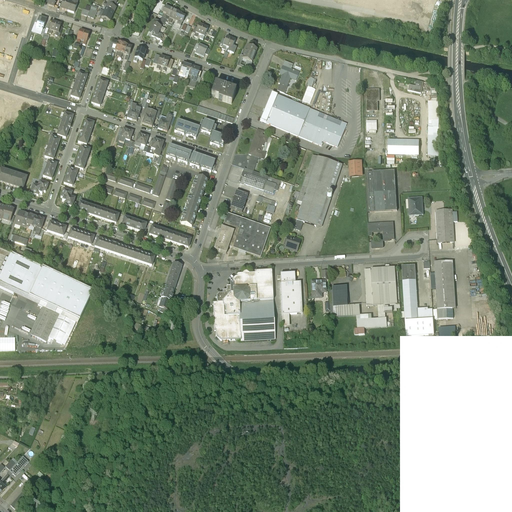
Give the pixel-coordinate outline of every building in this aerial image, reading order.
[(68,0),(63,0),(64,1),(63,1),(63,2),(61,9),(67,12),(70,3),(68,2),(68,0)] [(115,4),(109,2),(107,5),(106,8),(106,9),(114,13),(116,9),(113,8),(115,4)] [(72,4),(70,3),(67,12),(74,14),(77,5),(72,4)] [(95,5),(93,4),(89,12),(87,17),(94,19),(97,12),(94,11),(96,7),(94,7),(95,5)] [(177,12),(165,7),(163,13),(163,14),(164,14),(166,15),(166,17),(170,18),(169,19),(172,20),(174,21),(177,12)] [(105,11),(101,10),(98,16),(110,22),(114,13),(106,9),(105,11)] [(182,14),(177,12),(174,21),(175,22),(174,25),(180,28),(184,20),(180,18),(182,14)] [(42,32),(46,20),(40,18),(36,30),(42,32)] [(158,23),(154,21),(151,28),(159,32),(160,30),(161,28),(157,26),(158,23)] [(61,25),(57,24),(54,32),(55,33),(58,34),(60,34),(62,29),(60,28),(61,25)] [(197,29),(195,28),(193,33),(195,34),(196,34),(198,35),(200,35),(203,27),(199,25),(197,29)] [(203,27),(200,35),(201,36),(200,39),(203,40),(204,37),(208,29),(203,27)] [(231,39),(226,37),(225,41),(222,40),(220,45),(223,46),(226,47),(227,48),(231,39)] [(207,49),(199,45),(196,51),(195,54),(203,58),(205,55),(207,49)] [(257,50),(248,46),(243,57),(242,59),(247,61),(252,63),(257,50)] [(145,53),(138,50),(134,62),(137,63),(138,60),(142,61),(145,53)] [(165,59),(155,56),(153,65),(158,66),(157,70),(159,70),(160,67),(162,67),(165,59)] [(173,62),(165,59),(162,67),(164,68),(163,71),(166,72),(167,69),(171,70),(173,62)] [(252,63),(247,61),(244,67),(244,69),(249,71),(252,63)] [(293,65),(284,62),(282,67),(286,68),(291,70),(293,65)] [(193,68),(182,65),(179,73),(183,75),(182,78),(187,80),(188,77),(190,77),(193,68)] [(190,77),(189,80),(196,82),(197,78),(199,78),(201,74),(199,73),(200,70),(193,68),(190,77)] [(283,73),(279,84),(280,85),(277,91),(284,94),(287,87),(291,77),(296,80),(299,73),(291,70),(286,68),(283,73)] [(87,76),(79,73),(70,97),(79,100),(87,76)] [(108,84),(99,81),(91,104),(100,107),(108,84)] [(416,81),(415,86),(409,85),(408,91),(420,93),(422,82),(416,81)] [(224,88),(215,85),(211,96),(215,97),(215,98),(223,101),(222,102),(232,105),(234,99),(233,98),(234,95),(235,95),(236,92),(228,90),(228,91),(224,89),(224,88)] [(379,91),(366,91),(367,112),(373,111),(373,108),(377,108),(377,95),(379,95),(379,91)] [(319,113),(271,94),(260,122),(307,141),(317,118),(319,113)] [(395,103),(387,103),(387,113),(395,113),(395,103)] [(132,105),(127,119),(132,121),(136,107),(132,105)] [(136,107),(132,121),(136,122),(141,109),(136,107)] [(220,114),(198,107),(197,112),(218,119),(220,114)] [(147,111),(145,115),(144,118),(145,118),(142,125),(147,126),(152,112),(147,111)] [(152,112),(147,126),(152,128),(155,119),(157,114),(156,114),(152,112)] [(73,117),(65,114),(57,136),(66,139),(69,130),(70,130),(71,127),(70,127),(73,117)] [(165,122),(162,131),(167,133),(170,127),(171,124),(170,124),(172,118),(167,116),(165,122)] [(340,127),(317,118),(307,141),(321,147),(323,142),(337,148),(347,125),(342,123),(340,127)] [(377,133),(376,120),(368,121),(369,134),(377,133)] [(82,131),(81,131),(80,133),(81,134),(78,143),(86,146),(94,124),(85,121),(82,131)] [(439,121),(428,121),(428,157),(441,157),(438,148),(439,121)] [(214,125),(204,122),(204,123),(201,122),(200,127),(202,128),(201,132),(210,136),(212,131),(214,132),(215,132),(216,127),(213,126),(214,125)] [(189,127),(187,127),(187,126),(178,123),(174,133),(184,136),(184,135),(187,135),(186,137),(196,140),(198,134),(199,130),(190,127),(189,127)] [(128,131),(123,130),(121,136),(120,139),(118,143),(124,145),(125,141),(128,131)] [(256,134),(254,141),(249,155),(251,156),(258,158),(263,160),(265,154),(261,152),(265,143),(266,143),(268,138),(261,136),(256,134)] [(143,137),(139,135),(136,142),(136,141),(135,144),(134,148),(137,149),(138,150),(139,151),(140,146),(143,137)] [(223,138),(213,135),(212,139),(210,145),(219,148),(220,146),(222,147),(224,142),(221,142),(223,138)] [(52,137),(49,146),(46,145),(45,148),(48,149),(45,158),(53,161),(60,140),(52,137)] [(159,142),(154,140),(152,147),(151,149),(153,150),(156,151),(159,142)] [(419,141),(388,141),(388,156),(419,156),(419,141)] [(163,143),(159,142),(156,151),(154,156),(159,158),(160,156),(162,150),(161,150),(163,143)] [(191,155),(181,151),(181,152),(178,151),(179,151),(169,147),(166,158),(175,161),(176,159),(178,160),(177,162),(187,165),(187,164),(190,165),(189,166),(199,169),(200,167),(202,168),(201,170),(211,173),(212,169),(213,170),(214,167),(213,166),(214,163),(205,159),(204,160),(202,160),(202,159),(193,155),(193,156),(190,155),(191,155)] [(82,148),(75,168),(83,171),(90,151),(82,148)] [(337,164),(313,156),(297,202),(302,204),(296,221),(302,223),(316,227),(337,164)] [(57,165),(48,162),(47,164),(46,164),(45,166),(44,168),(46,169),(43,177),(52,180),(57,165)] [(253,163),(249,162),(246,170),(251,171),(253,172),(256,164),(253,163)] [(361,163),(349,163),(350,177),(362,176),(361,163)] [(27,178),(0,169),(0,182),(23,190),(27,178)] [(78,172),(69,169),(64,184),(72,187),(78,172)] [(253,172),(251,171),(246,170),(244,169),(242,174),(266,182),(268,177),(253,172)] [(395,171),(368,172),(370,213),(397,211),(395,171)] [(117,177),(105,173),(104,179),(115,183),(117,177)] [(266,182),(242,174),(239,183),(263,192),(266,182)] [(159,175),(152,195),(158,197),(165,177),(160,175),(159,175)] [(134,183),(120,178),(118,183),(132,188),(134,183)] [(195,183),(194,182),(192,188),(193,188),(190,198),(188,198),(187,203),(188,204),(185,214),(183,213),(181,219),(183,219),(181,224),(191,228),(194,222),(195,219),(199,206),(200,203),(204,190),(205,191),(206,188),(205,188),(207,181),(197,178),(195,183)] [(172,180),(166,200),(171,202),(178,181),(172,180)] [(37,187),(33,186),(30,194),(38,197),(39,194),(42,195),(43,192),(45,193),(48,186),(40,183),(38,186),(37,187)] [(151,188),(137,183),(135,189),(149,194),(151,188)] [(113,189),(101,185),(99,191),(111,195),(113,189)] [(72,193),(63,190),(61,198),(63,199),(62,202),(65,203),(64,205),(72,208),(74,203),(75,199),(71,198),(70,197),(72,193)] [(127,194),(115,190),(113,196),(125,200),(127,194)] [(248,196),(236,192),(230,209),(242,213),(248,196)] [(141,199),(129,195),(127,200),(139,204),(141,199)] [(155,203),(143,199),(141,205),(153,209),(155,203)] [(422,199),(409,200),(410,208),(409,208),(409,215),(415,215),(415,217),(423,216),(422,199)] [(171,204),(165,202),(161,214),(167,215),(171,204)] [(119,216),(80,203),(79,205),(77,210),(77,212),(116,225),(119,216)] [(265,212),(273,214),(275,207),(267,205),(265,212)] [(14,210),(5,208),(1,220),(2,220),(10,222),(12,216),(14,210)] [(452,212),(436,213),(438,244),(454,243),(452,212)] [(19,213),(15,224),(18,225),(19,226),(20,227),(21,226),(24,215),(24,214),(23,214),(21,214),(19,213)] [(270,229),(227,214),(222,229),(221,229),(214,251),(226,255),(228,247),(260,258),(270,229)] [(27,216),(24,215),(21,226),(23,227),(24,228),(25,229),(26,228),(30,216),(28,215),(27,216)] [(30,216),(26,228),(28,229),(29,227),(30,227),(32,227),(35,218),(33,217),(32,216),(30,215),(30,216)] [(44,221),(35,218),(32,227),(35,228),(41,230),(44,221)] [(146,225),(124,218),(121,226),(131,230),(134,231),(144,234),(146,225)] [(296,221),(293,230),(299,232),(302,223),(296,221)] [(66,228),(50,223),(47,232),(63,237),(65,233),(66,228)] [(391,224),(371,225),(371,232),(383,231),(384,242),(389,241),(389,240),(393,239),(393,230),(391,230),(391,228),(392,228),(391,224)] [(191,240),(152,227),(149,235),(188,248),(191,240)] [(41,230),(35,228),(34,232),(36,233),(35,235),(42,237),(44,231),(41,230)] [(94,238),(71,230),(68,238),(91,246),(93,240),(94,238)] [(299,241),(289,238),(285,249),(295,252),(299,241)] [(155,258),(98,239),(97,242),(95,247),(152,266),(155,258)] [(93,292),(11,253),(0,276),(0,282),(40,302),(38,306),(46,310),(33,337),(46,344),(48,339),(61,345),(74,318),(80,320),(93,292)] [(450,263),(435,264),(437,309),(452,308),(450,263)] [(182,267),(173,264),(171,272),(179,274),(182,267)] [(415,266),(402,267),(403,281),(416,280),(415,266)] [(395,268),(371,270),(373,305),(397,303),(395,268)] [(344,270),(341,270),(341,269),(336,269),(336,271),(332,271),(333,279),(345,278),(344,270)] [(371,270),(365,270),(367,305),(373,305),(371,270)] [(244,273),(242,275),(238,275),(236,276),(236,278),(235,279),(232,281),(233,283),(230,284),(230,287),(228,287),(228,288),(227,289),(226,289),(226,291),(222,291),(223,294),(219,294),(217,296),(218,297),(219,297),(219,303),(213,303),(214,331),(216,330),(216,335),(221,340),(241,339),(241,340),(275,338),(272,271),(254,272),(254,274),(249,274),(247,273),(244,273)] [(179,274),(171,272),(168,279),(177,282),(179,274)] [(294,275),(280,276),(280,280),(282,314),(302,313),(300,282),(295,283),(294,275)] [(177,282),(168,279),(166,286),(174,289),(177,282)] [(416,280),(403,281),(405,321),(418,320),(417,308),(416,280)] [(325,281),(318,282),(318,281),(311,282),(312,298),(319,298),(319,292),(326,291),(325,281)] [(174,289),(166,286),(164,291),(163,290),(161,298),(170,301),(171,299),(172,299),(173,296),(172,295),(174,289)] [(170,301),(161,298),(159,298),(157,306),(159,307),(165,309),(167,310),(168,310),(170,301)] [(0,315),(4,317),(5,315),(7,316),(11,307),(4,304),(0,312),(0,315)] [(359,305),(333,306),(334,316),(356,315),(360,315),(359,305)] [(383,306),(379,306),(380,317),(384,317),(384,312),(392,311),(392,308),(383,309),(383,306)] [(427,308),(417,308),(418,320),(428,319),(427,308)] [(386,317),(367,318),(366,314),(360,315),(356,315),(357,327),(386,326),(386,317)] [(9,472),(7,474),(9,477),(10,477),(13,474),(15,477),(28,462),(25,459),(23,457),(15,465),(10,471),(9,472)] [(15,465),(11,461),(5,467),(10,471),(15,465)] [(32,482),(10,506),(15,510),(36,486),(32,482)]
